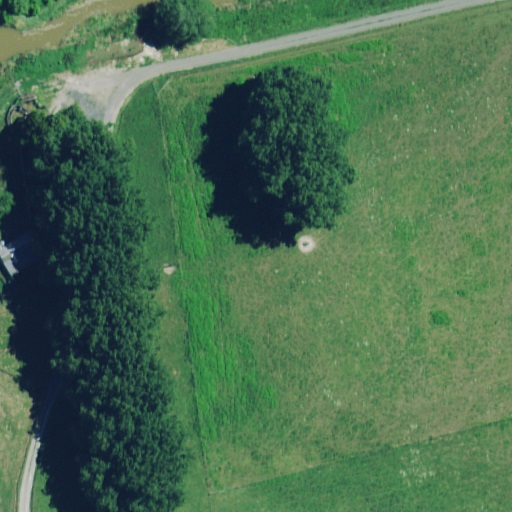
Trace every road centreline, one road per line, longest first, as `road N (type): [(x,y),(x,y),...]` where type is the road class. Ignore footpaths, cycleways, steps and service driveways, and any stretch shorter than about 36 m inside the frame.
road 1 (unknown): [(105,81),(128,274),(122,306),(40,442),(25,511)]
road 2 (unclassified): [(441,0),(41,97)]
